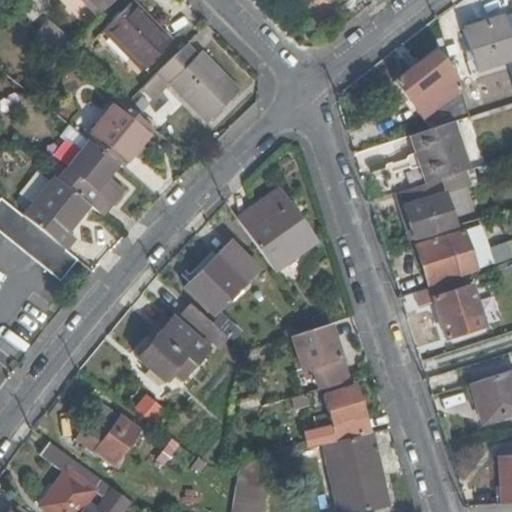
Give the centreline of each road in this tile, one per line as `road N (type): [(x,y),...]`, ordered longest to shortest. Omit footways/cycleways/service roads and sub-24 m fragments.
road 1 (residential): [(301,87),(170,221),(0,439)]
road 2 (residential): [(447,511),(301,87)]
road 3 (residential): [(301,87),(420,0)]
road 4 (residential): [(301,87),(216,0)]
